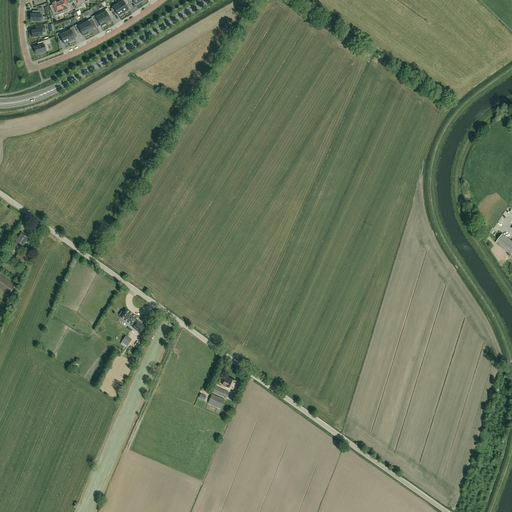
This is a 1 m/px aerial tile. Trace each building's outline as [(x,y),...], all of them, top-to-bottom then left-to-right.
[(60,0),(61,1),(59,2),(64,13),(73,9),(71,3),(67,5),(65,0),(60,0)] [(85,3),(83,0),(76,0),(73,2),(77,9),(82,7),(81,5),(85,3)] [(125,0),(121,0),(117,3),(117,4),(118,4),(124,13),(125,13),(128,11),(128,10),(129,10),(125,5),(128,3),(125,0)] [(64,13),(59,2),(57,2),(53,3),(55,10),(52,11),(54,17),(64,13)] [(118,4),(117,4),(113,7),(113,8),(111,9),(112,12),(115,10),(119,16),(124,13),(118,4)] [(108,8),(100,13),(106,24),(107,23),(107,24),(111,22),(111,21),(108,15),(111,14),(108,8)] [(43,11),(33,11),(32,16),(31,16),(31,21),(41,22),(41,17),(43,17),(43,11)] [(100,13),(95,16),(91,18),(92,19),(95,25),(99,23),(101,27),(106,24),(100,13)] [(83,22),(88,33),(94,31),(92,27),(95,25),(92,19),(83,23),(83,22)] [(83,22),(75,26),(78,32),(80,31),(83,36),(84,36),(88,34),(88,33),(83,22)] [(31,32),(32,39),(42,37),(42,33),(45,33),(44,27),(38,28),(38,31),(31,32)] [(65,31),(70,42),(75,40),(73,34),(75,33),(73,27),(70,28),(70,29),(65,32),(65,31)] [(65,31),(56,34),(59,40),(62,39),(64,44),(65,44),(66,45),(70,43),(69,42),(70,42),(65,31)] [(39,43),(40,46),(34,48),(35,52),(36,52),(37,54),(40,54),(43,53),(43,52),(48,51),(47,45),(50,44),(49,40),(39,43)] [(23,233),(14,244),(16,247),(19,244),(20,244),(21,243),(23,245),(28,238),(23,233)] [(511,255),(511,253),(511,241),(503,234),(496,243),(511,255)] [(14,259),(23,265),(28,257),(20,252),(14,259)] [(0,274),(0,288),(9,295),(15,286),(0,274)] [(141,333),(145,327),(136,321),(135,320),(136,317),(132,315),(133,314),(130,313),(126,310),(123,313),(122,312),(119,315),(121,317),(120,317),(131,325),(133,326),(132,327),(141,333)] [(131,340),(125,336),(122,341),(127,345),(131,340)] [(233,390),(236,381),(229,378),(228,381),(226,381),(226,380),(225,380),(222,385),(226,386),(225,387),(233,390)] [(228,392),(215,387),(213,392),(226,398),(228,392)] [(225,400),(212,394),(208,403),(221,409),(225,400)]
